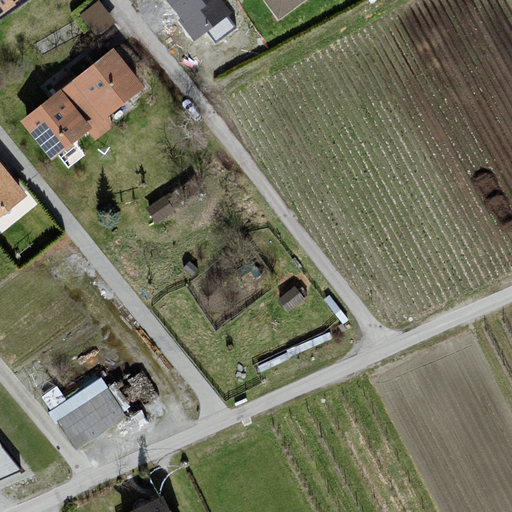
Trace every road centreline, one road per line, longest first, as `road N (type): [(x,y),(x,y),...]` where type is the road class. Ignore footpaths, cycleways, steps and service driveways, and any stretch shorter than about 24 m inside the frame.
road 1 (residential): [(115,0),(383,346)]
road 2 (residential): [(26,511),(383,346)]
road 3 (residential): [(383,346),(511,291)]
